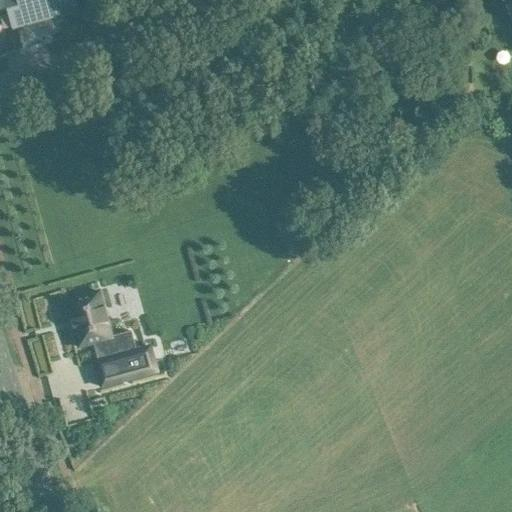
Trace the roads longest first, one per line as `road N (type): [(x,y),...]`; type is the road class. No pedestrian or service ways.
road 1 (unclassified): [(206,0),(0,86)]
road 2 (tertiary): [(58,511),(0,356)]
